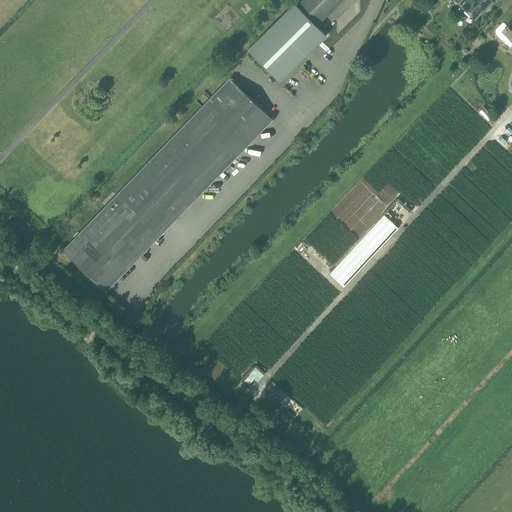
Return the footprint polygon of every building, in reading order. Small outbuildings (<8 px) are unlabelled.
[(247,49),(280,82),(327,35),(318,26),(343,0),(301,0),(296,5),(294,2),(247,49)] [(492,0),(491,0),(469,0),(463,7),(474,18),(492,0)] [(511,21),(502,32),(511,41),(511,21)] [(62,251),(106,293),(273,120),(230,78),(62,251)] [(397,232),(383,218),(350,252),(364,266),(397,232)]
